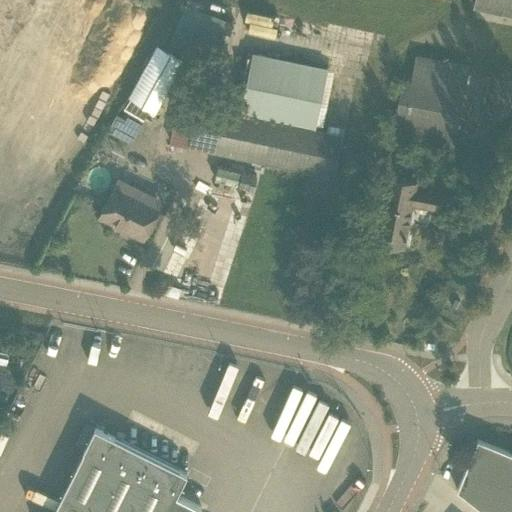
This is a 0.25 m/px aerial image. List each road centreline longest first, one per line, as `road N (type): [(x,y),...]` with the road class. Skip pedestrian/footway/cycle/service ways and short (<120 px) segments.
road 1 (tertiary): [(417,414),(400,384),(370,364),(0,289)]
road 2 (unclassified): [(480,403),(479,336),(511,279)]
